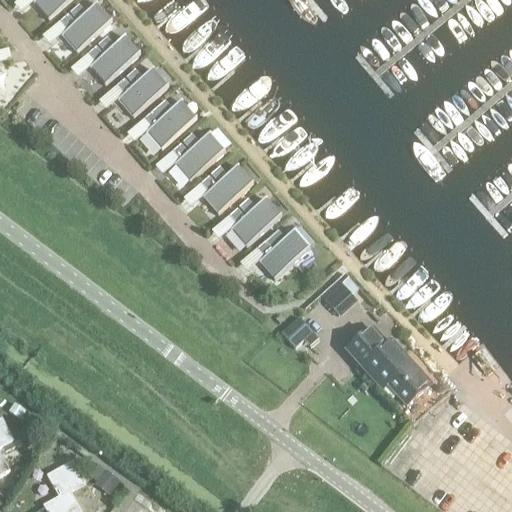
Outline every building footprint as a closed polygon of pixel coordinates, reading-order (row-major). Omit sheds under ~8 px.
[(48,23),(49,24),(75,0),(38,0),(39,1),(33,6),(34,7),(35,6),(49,22),(48,23)] [(70,17),(75,24),(85,16),(79,9),(70,17)] [(76,56),(77,56),(110,28),(110,27),(108,28),(94,12),(96,11),(95,10),(76,27),(68,18),(61,25),(68,34),(62,39),(63,40),(63,39),(77,55),(76,56)] [(98,49),(104,56),(113,47),(107,41),(98,49)] [(104,88),(105,89),(138,60),(138,59),(136,61),(122,45),(124,43),(123,42),(104,59),(96,51),(89,58),(96,66),(90,71),(91,72),(91,71),(105,87),(104,88)] [(126,82),(132,88),(141,79),(136,73),(126,82)] [(132,120),(133,121),(167,93),(166,92),(164,93),(150,77),(152,76),(151,75),(132,92),(125,83),(117,90),(124,98),(118,104),(119,105),(120,104),(133,120),(132,120)] [(155,114),(161,120),(170,112),(164,106),(155,114)] [(161,153),(162,154),(195,125),(194,124),(193,126),(179,110),(180,108),(180,107),(160,124),(153,116),(145,123),(152,131),(146,136),(147,137),(148,136),(162,152),(161,153)] [(183,147),(188,153),(198,145),(192,139),(183,147)] [(189,185),(190,186),(223,158),(222,157),(221,158),(207,142),(209,141),(208,140),(188,156),(181,148),(173,155),(181,163),(175,168),(175,169),(176,169),(190,184),(189,185)] [(211,179),(217,186),(226,178),(221,171),(211,179)] [(217,218),(218,219),(251,190),(251,189),(249,191),(235,175),(237,173),(236,172),(217,189),(210,181),(202,187),(209,196),(203,201),(204,202),(205,201),(218,217),(217,218)] [(246,250),(246,251),(280,223),(279,222),(277,223),(264,207),(265,206),(265,205),(245,222),(238,213),(230,220),(237,228),(231,234),(232,235),(233,234),(246,250)] [(268,244),(274,250),(283,242),(277,236),(268,244)] [(274,283),(275,284),(308,255),(307,254),(306,256),(292,239),(293,238),(293,237),(273,254),(266,246),(258,252),(266,261),(260,266),(260,267),(261,266),(275,282),(274,283)] [(282,336),(296,352),(313,336),(299,321),(282,336)] [(346,355),(383,396),(387,391),(408,412),(432,389),(412,367),(408,371),(372,332),(346,355)] [(15,406),(9,414),(19,422),(25,414),(15,406)] [(0,423),(0,452),(14,445),(2,422),(0,423)] [(5,455),(16,449),(14,445),(3,451),(5,455)] [(0,479),(10,474),(0,455),(0,479)] [(47,479),(59,500),(59,501),(70,495),(86,486),(74,464),(47,479)] [(90,479),(97,484),(105,473),(92,464),(88,470),(93,474),(90,479)] [(94,488),(109,498),(120,484),(105,473),(97,484),(94,488)] [(59,501),(59,500),(44,509),(45,511),(79,511),(70,495),(59,501)]
